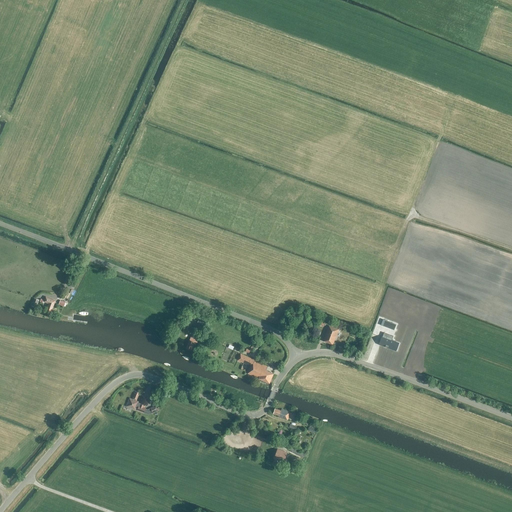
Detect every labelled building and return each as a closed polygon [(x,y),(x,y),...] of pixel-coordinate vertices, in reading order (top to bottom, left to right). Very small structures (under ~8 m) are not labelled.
[(46,310),(51,312),(55,301),(46,297),(44,302),(49,304),(46,310)] [(392,323),(383,319),(381,325),(390,329),(392,323)] [(333,345),(339,329),(329,326),(323,341),(333,345)] [(394,342),(389,340),(391,336),(382,332),(378,343),(391,348),(394,342)] [(197,338),(191,336),(190,340),(186,348),(191,350),(194,342),(195,342),(196,341),(198,342),(200,339),(197,338)] [(269,383),(273,374),(266,370),(268,366),(254,360),(240,354),(238,360),(250,366),(247,373),(259,378),(269,383)] [(138,401),(136,400),(139,392),(134,390),(131,398),(129,398),(125,406),(135,409),(135,408),(137,409),(136,410),(143,413),(145,408),(144,407),(145,405),(138,402),(138,401)] [(288,419),(290,412),(281,408),(281,410),(275,408),(273,413),(280,415),(280,417),(288,419)] [(280,459),(283,451),(278,449),(275,457),(277,457),(276,461),(279,462),(281,459),(280,459)] [(305,454),(300,451),(294,449),(293,452),(304,457),(305,454)]
